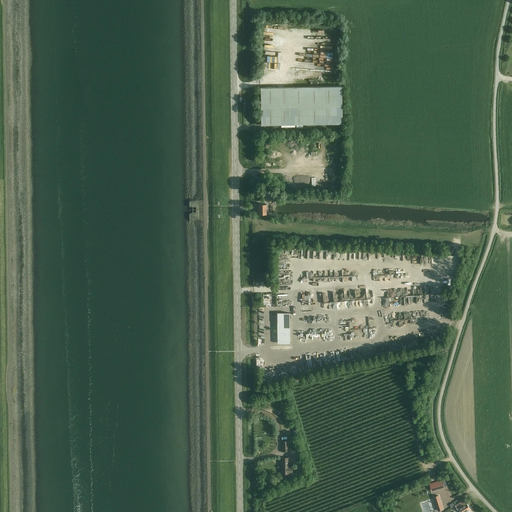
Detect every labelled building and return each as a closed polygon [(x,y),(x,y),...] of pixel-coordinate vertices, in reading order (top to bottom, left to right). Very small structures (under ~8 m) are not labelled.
[(261,125),(342,124),(341,87),(260,88),(261,122),(261,125)] [(266,213),(274,213),(273,205),(266,205),(266,204),(258,204),(258,214),(266,214),(266,213)] [(333,290),(333,293),(323,293),(323,300),(343,300),(343,290),(333,290)] [(344,307),(348,307),(348,300),(336,300),(336,308),(340,308),(340,302),(344,302),(344,307)] [(289,313),(277,313),(277,333),(280,343),(289,343),(289,313)] [(289,457),(281,457),(281,461),(281,466),(281,474),(292,474),(292,466),(289,466),(289,457)] [(438,489),(436,482),(430,484),(432,491),(438,489)] [(438,511),(443,509),(439,495),(434,497),(438,511)] [(460,509),(461,511),(469,511),(468,510),(470,509),(467,504),(464,500),(455,505),(458,510),(460,509)]
